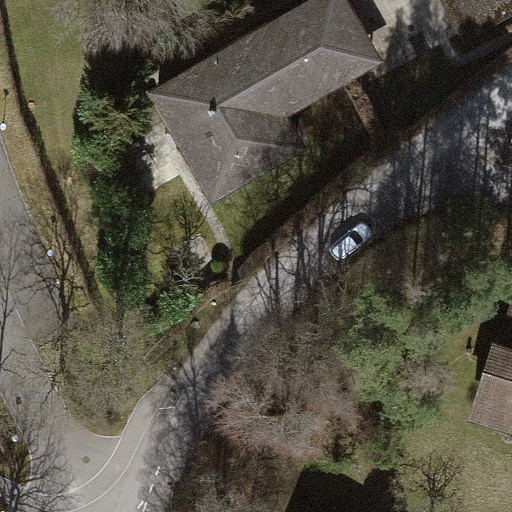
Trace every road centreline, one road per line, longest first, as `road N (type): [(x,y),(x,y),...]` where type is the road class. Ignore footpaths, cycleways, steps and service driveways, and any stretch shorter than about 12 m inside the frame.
road 1 (residential): [(139,506),(213,364),(409,178),(511,189)]
road 2 (track): [(409,178),(511,97)]
